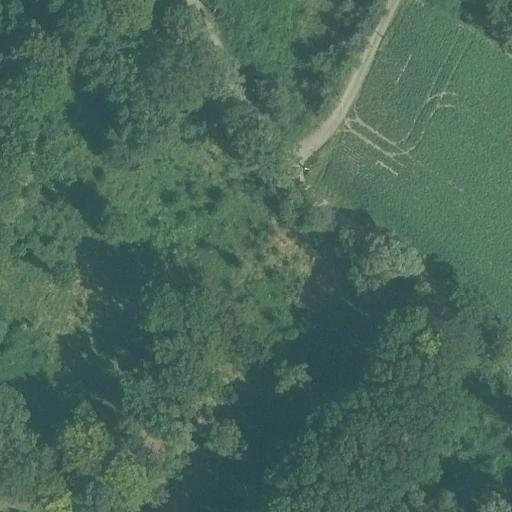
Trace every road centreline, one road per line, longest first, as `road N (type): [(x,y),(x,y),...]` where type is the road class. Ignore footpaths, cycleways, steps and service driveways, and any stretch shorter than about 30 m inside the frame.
road 1 (track): [(277,173),(511,345)]
road 2 (track): [(277,173),(307,144),(388,0)]
road 3 (track): [(185,0),(277,173)]
